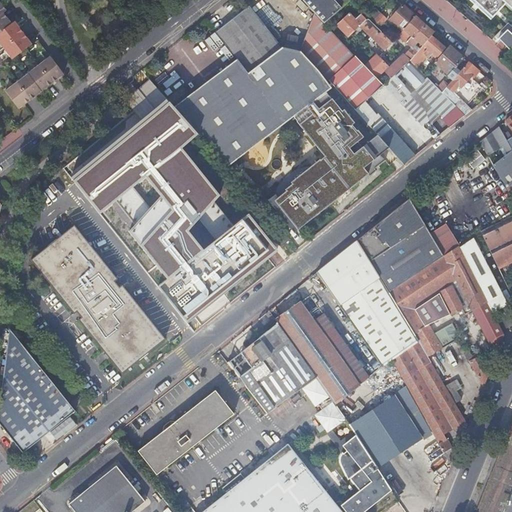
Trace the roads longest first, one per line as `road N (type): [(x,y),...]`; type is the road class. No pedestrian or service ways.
road 1 (residential): [(16,491),(511,91)]
road 2 (residential): [(0,159),(202,0)]
road 3 (secondary): [(511,366),(452,511)]
road 4 (residential): [(511,85),(416,0)]
